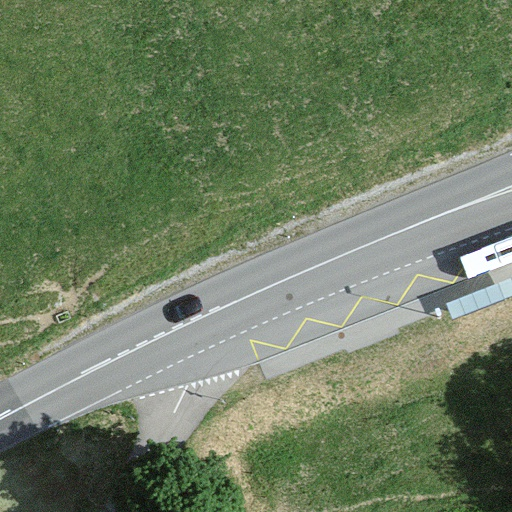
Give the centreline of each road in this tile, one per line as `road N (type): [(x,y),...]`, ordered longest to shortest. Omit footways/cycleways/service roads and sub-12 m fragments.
road 1 (primary): [(0,420),(193,319)]
road 2 (primary): [(193,319),(388,235)]
road 3 (residential): [(193,319),(187,383),(121,511)]
